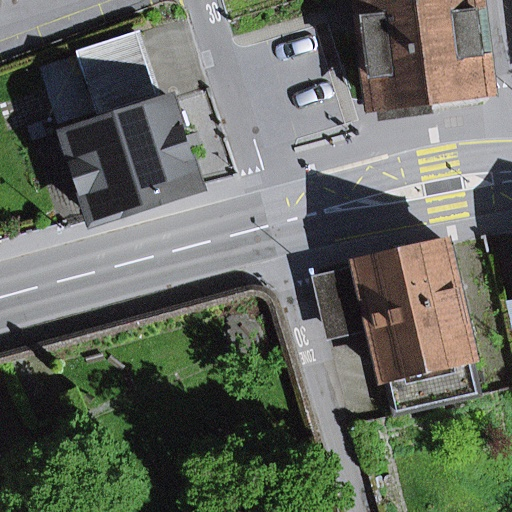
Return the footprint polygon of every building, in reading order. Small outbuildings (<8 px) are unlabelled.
[(434,98),(489,90),(476,0),(362,0),(376,105),(434,98)] [(158,94),(139,36),(81,54),(100,112),(158,94)] [(379,123),(436,115),(434,98),(376,105),(379,123)] [(173,100),(67,134),(95,221),(201,187),(173,100)] [(395,418),(483,397),(448,244),(415,252),(406,246),(397,248),(392,257),(315,278),(326,326),(371,316),(395,418)]
